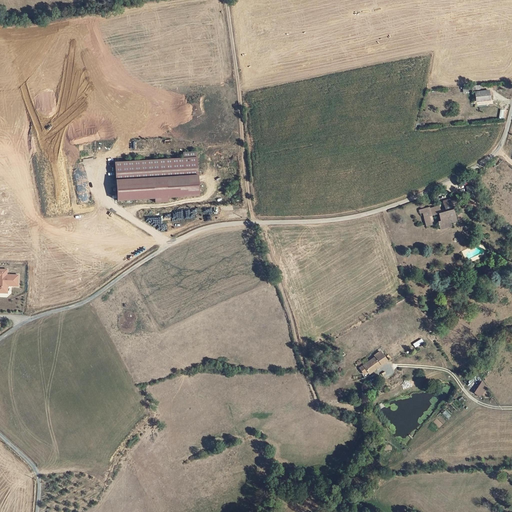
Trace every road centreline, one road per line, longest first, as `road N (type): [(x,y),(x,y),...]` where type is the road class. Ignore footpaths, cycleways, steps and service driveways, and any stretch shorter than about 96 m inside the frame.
road 1 (unclassified): [(0,337),(80,303),(197,229),(334,219),(424,193),(490,158),(511,107)]
road 2 (track): [(226,0),(252,222),(318,403),(352,418),(364,433),(330,511)]
road 3 (track): [(397,365),(449,371),(474,400),(511,407)]
